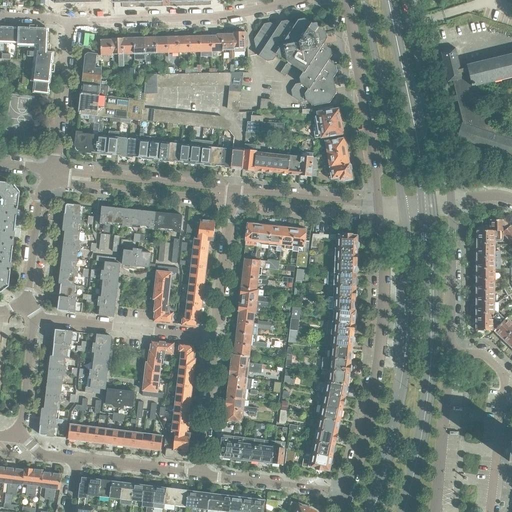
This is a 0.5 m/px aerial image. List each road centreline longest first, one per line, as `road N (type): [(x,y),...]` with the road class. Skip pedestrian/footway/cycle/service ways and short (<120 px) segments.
road 1 (tertiary): [(403,511),(432,350),(427,206)]
road 2 (tertiary): [(404,209),(404,354),(390,436),(364,511)]
road 3 (residential): [(348,495),(377,327),(378,211)]
road 4 (residential): [(69,20),(214,17),(305,0)]
road 5 (residential): [(378,211),(346,0)]
road 6 (tertiary): [(364,0),(404,209)]
road 7 (tertiary): [(427,206),(391,0)]
road 8 (residential): [(451,202),(407,0)]
road 9 (residential): [(494,511),(506,379),(480,351),(450,347)]
road 10 (residential): [(50,169),(65,183),(233,201)]
road 11 (residential): [(235,188),(50,169)]
road 12 (residential): [(215,339),(37,318)]
road 13 (residential): [(434,511),(450,347)]
road 14 (residential): [(50,169),(69,20)]
road 15 (residential): [(201,472),(348,495)]
road 16 (residential): [(233,201),(363,216),(378,211)]
road 17 (residential): [(378,211),(364,202),(235,188)]
road 18 (residential): [(450,347),(451,202)]
road 19 (residential): [(233,201),(215,339)]
road 20 (residential): [(50,169),(38,191),(28,302)]
road 21 (residential): [(215,339),(201,472)]
road 22 (residential): [(77,459),(201,472)]
road 23 (residential): [(37,318),(26,439)]
